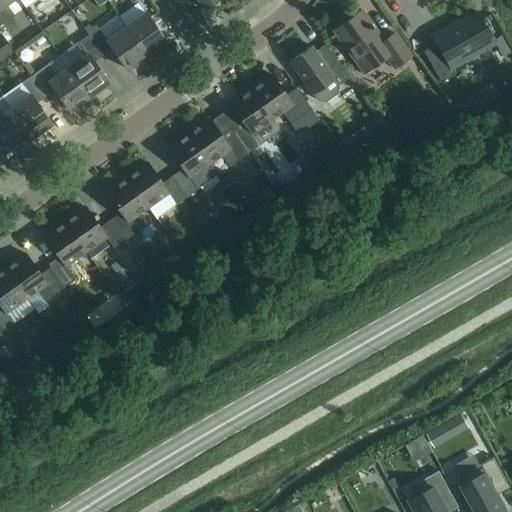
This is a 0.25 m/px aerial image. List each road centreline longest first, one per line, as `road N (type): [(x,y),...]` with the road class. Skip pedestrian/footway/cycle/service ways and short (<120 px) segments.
road 1 (secondary): [(79,511),(511,257)]
road 2 (residential): [(0,220),(213,69)]
